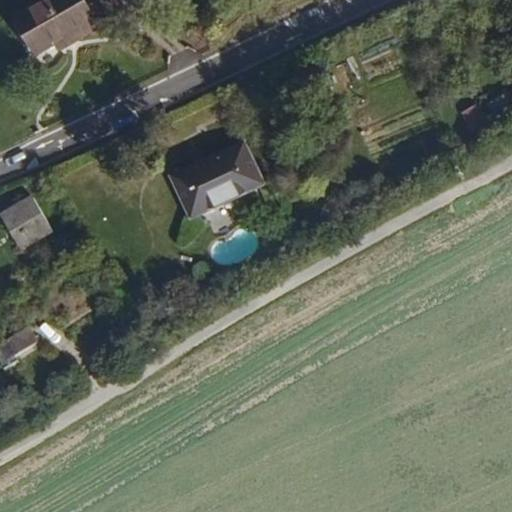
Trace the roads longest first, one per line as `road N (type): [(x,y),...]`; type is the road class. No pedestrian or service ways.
road 1 (residential): [(0,467),(248,310),(511,167)]
road 2 (tertiary): [(365,0),(0,170)]
